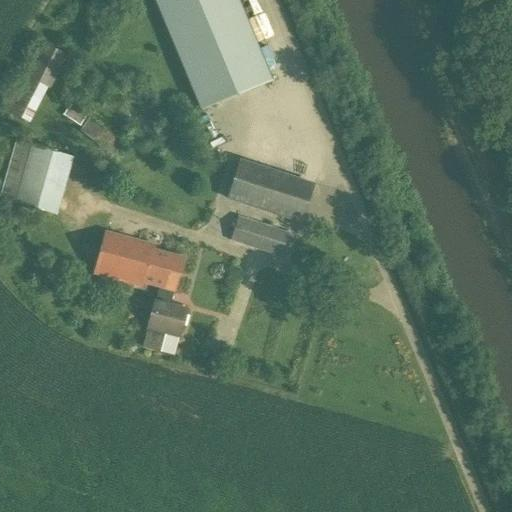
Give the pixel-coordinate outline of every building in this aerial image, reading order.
[(158,0),(204,110),(270,82),(236,0),(158,0)] [(51,90),(67,56),(40,43),(23,76),(51,90)] [(79,127),(87,115),(70,104),(63,116),(79,127)] [(0,200),(58,216),(74,158),(15,141),(0,196),(0,200)] [(301,223),(313,185),(242,162),(229,200),(301,223)] [(281,258),(289,233),(238,217),(230,241),(281,258)] [(143,283),(159,288),(173,292),(175,292),(184,258),(154,250),(156,246),(106,232),(95,275),(142,288),(143,283)] [(170,305),(173,292),(159,288),(149,330),(148,330),(143,348),(160,352),(165,334),(180,338),(187,309),(170,305)]
